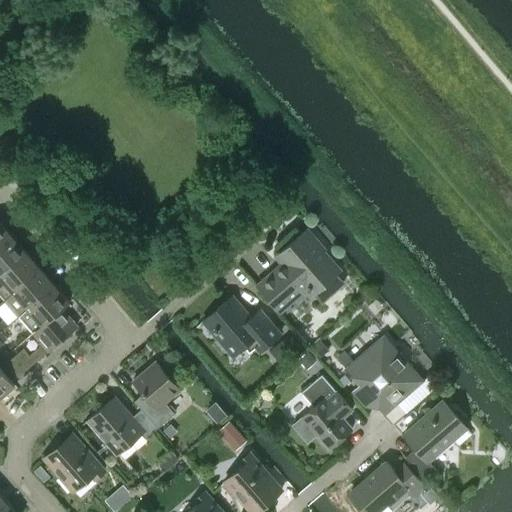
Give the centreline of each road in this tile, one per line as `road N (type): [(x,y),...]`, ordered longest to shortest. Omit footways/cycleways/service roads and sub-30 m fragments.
road 1 (residential): [(52,511),(19,474),(22,432),(129,343)]
road 2 (residential): [(129,343),(0,191)]
road 3 (residential): [(129,343),(250,237)]
road 4 (residential): [(279,511),(384,418)]
